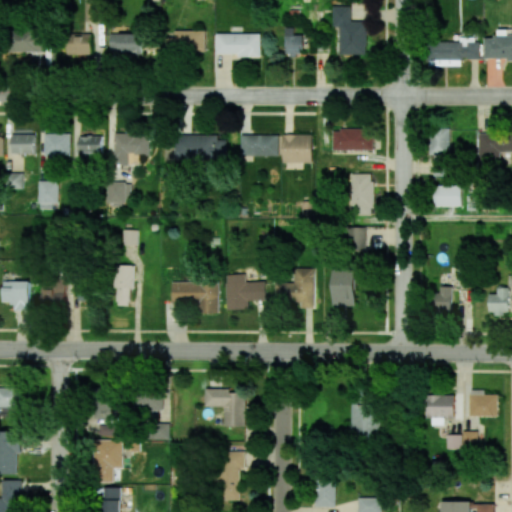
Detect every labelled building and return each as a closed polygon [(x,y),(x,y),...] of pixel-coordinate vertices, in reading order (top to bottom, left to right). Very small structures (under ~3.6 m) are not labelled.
[(334,6),(333,26),(339,27),(339,54),(366,54),(367,21),(352,21),(352,6),(334,6)] [(12,52),(45,51),(45,27),(11,28),(12,52)] [(286,55),(303,55),(302,34),(294,35),(294,27),(285,28),(286,55)] [(206,30),(174,30),(174,50),(205,51),(206,30)] [(92,54),(91,33),(66,34),(67,54),(92,54)] [(141,53),(142,33),(110,33),(110,53),(141,53)] [(261,34),(216,33),(216,55),(261,55),(261,34)] [(485,59),(511,58),(511,35),(484,36),(485,59)] [(479,58),(478,37),(460,37),(460,41),(429,42),(429,60),(479,58)] [(444,156),(444,151),(450,151),(451,128),(431,128),(430,156),(444,156)] [(373,149),(373,129),(333,129),(333,150),(373,149)] [(114,132),(113,164),(129,164),(129,154),(149,154),(150,133),(114,132)] [(70,133),(44,133),(44,155),(70,155),(70,133)] [(511,151),(511,133),(479,133),(478,160),(500,161),(500,151),(511,151)] [(12,154),(35,153),(35,134),(12,134),(12,154)] [(279,156),(279,135),(241,134),(241,155),(279,156)] [(313,135),(283,134),(283,162),(312,162),(313,135)] [(218,135),(175,135),(175,158),(227,158),(227,140),(218,140),(218,135)] [(102,154),(102,136),(78,136),(79,154),(102,154)] [(23,189),(23,173),(6,172),(6,189),(23,189)] [(373,174),(351,174),(351,215),(373,215),(373,174)] [(58,204),(59,180),(39,180),(39,203),(58,204)] [(107,202),(131,202),(131,182),(107,182),(107,202)] [(462,206),(462,185),(434,185),(434,206),(462,206)] [(348,252),(366,251),(366,226),(348,226),(348,252)] [(138,245),(138,230),(124,229),(124,245),(138,245)] [(135,265),(117,265),(116,305),(130,305),(130,289),(135,289),(135,265)] [(314,307),(315,268),(295,268),(294,282),(276,282),(275,301),(302,302),(302,307),(314,307)] [(333,305),(355,305),(356,270),(334,269),(333,305)] [(227,310),(249,309),(248,301),(266,300),(266,281),(246,282),(246,273),(226,274),(227,310)] [(30,310),(30,280),(3,281),(3,302),(13,302),(14,311),(30,310)] [(41,304),(65,305),(66,281),(42,281),(41,304)] [(219,312),(219,281),(173,282),(173,302),(200,302),(200,312),(219,312)] [(76,302),(92,302),(92,286),(76,286),(76,302)] [(453,310),(453,286),(440,286),(440,292),(434,292),(434,310),(453,310)] [(497,294),(489,293),(489,313),(509,314),(510,287),(498,286),(497,294)] [(0,411),(24,411),(24,387),(0,387),(0,411)] [(95,418),(115,417),(114,387),(94,388),(95,418)] [(245,426),(246,389),(206,388),(206,406),(225,406),(225,425),(245,426)] [(469,415),(498,416),(498,394),(485,394),(485,390),(470,389),(469,415)] [(163,410),(162,392),(136,393),(137,411),(163,410)] [(445,425),(445,417),(454,417),(455,395),(426,394),(426,417),(432,418),(432,424),(445,425)] [(350,436),(376,438),(378,398),(352,396),(350,436)] [(169,438),(169,423),(151,424),(152,439),(169,438)] [(463,446),(478,447),(478,431),(463,430),(463,446)] [(17,452),(20,452),(20,431),(0,431),(0,473),(18,474),(17,452)] [(462,435),(447,434),(447,448),(461,448),(462,435)] [(123,467),(123,439),(96,440),(97,481),(114,481),(114,467),(123,467)] [(240,499),(239,469),(245,468),(245,451),(219,451),(220,499),(240,499)] [(0,511),(21,511),(23,480),(3,479),(2,497),(0,496),(0,511)] [(315,506),(336,507),(336,481),(316,480),(315,506)] [(121,511),(122,487),(103,487),(102,511),(121,511)] [(381,511),(382,497),(358,497),(358,511),(381,511)] [(471,511),(471,501),(443,501),(442,511),(471,511)]
